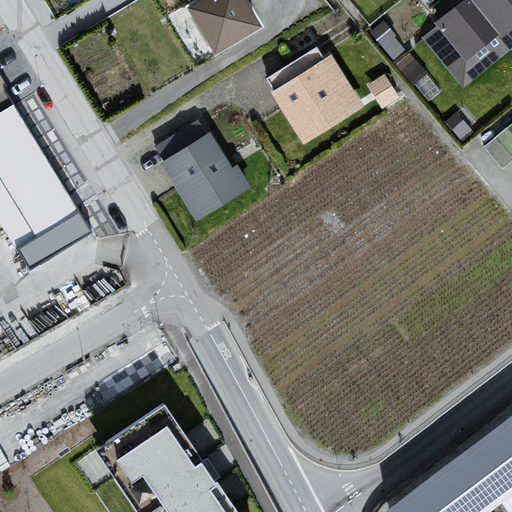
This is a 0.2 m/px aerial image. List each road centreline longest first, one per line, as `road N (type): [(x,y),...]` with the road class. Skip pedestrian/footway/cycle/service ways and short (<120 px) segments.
road 1 (residential): [(5,0),(178,283)]
road 2 (residential): [(178,283),(302,511)]
road 3 (residential): [(337,511),(511,380)]
road 4 (residential): [(178,283),(0,385)]
